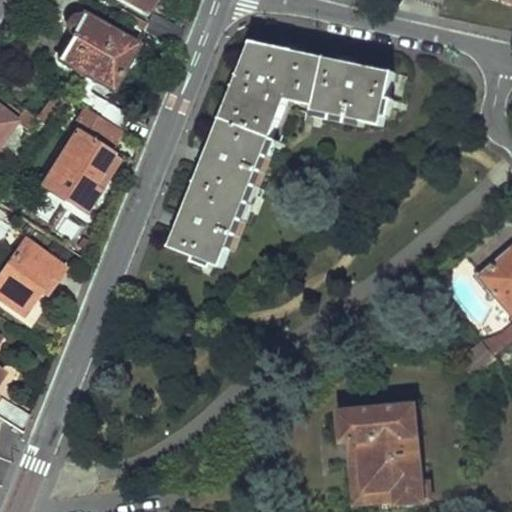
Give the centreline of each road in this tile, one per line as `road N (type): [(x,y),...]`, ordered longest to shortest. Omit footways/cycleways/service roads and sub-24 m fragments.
road 1 (residential): [(16,511),(217,0)]
road 2 (residential): [(271,0),(504,56)]
